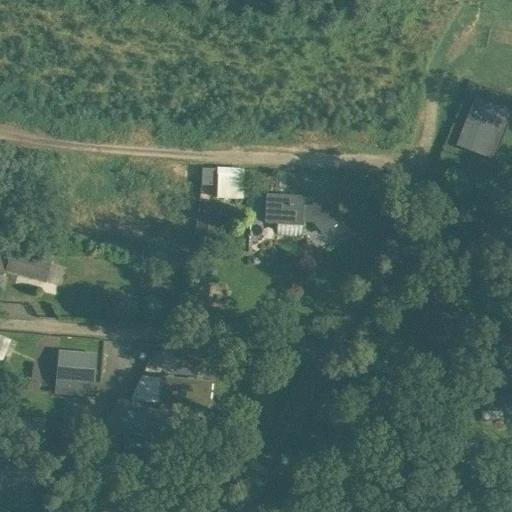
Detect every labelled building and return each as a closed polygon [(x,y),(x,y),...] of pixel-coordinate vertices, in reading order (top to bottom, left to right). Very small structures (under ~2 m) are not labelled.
[(455,145),(493,160),(494,159),(484,155),(502,109),(511,113),(511,111),(474,97),(455,145)] [(217,197),(245,198),(246,167),(202,166),(201,183),(218,184),(217,197)] [(303,197),(267,195),(265,222),(301,224),(302,220),(313,221),(322,233),(341,219),(337,213),(337,199),(314,197),(313,207),(302,206),(303,197)] [(200,231),(213,233),(216,213),(203,211),(200,231)] [(2,243),(0,250),(0,276),(2,277),(4,271),(6,271),(7,267),(46,277),(51,258),(2,243)] [(188,306),(199,308),(201,299),(204,300),(208,284),(205,283),(207,275),(195,273),(188,306)] [(443,347),(460,318),(442,308),(432,327),(426,324),(420,334),(438,344),(443,347)] [(57,372),(93,376),(95,356),(59,353),(57,372)] [(159,409),(171,411),(191,413),(193,398),(208,399),(210,382),(163,377),(161,397),(159,409)] [(511,383),(480,383),(480,407),(511,406),(511,383)] [(75,417),(74,435),(124,437),(124,432),(144,434),(146,412),(127,410),(126,422),(108,421),(108,418),(75,417)] [(24,418),(12,417),(11,432),(24,432),(24,418)] [(434,426),(434,428),(433,441),(433,451),(455,452),(456,428),(434,426)] [(116,502),(117,442),(109,441),(101,457),(104,457),(103,502),(116,502)] [(148,449),(164,449),(165,441),(149,441),(148,449)] [(432,456),(432,449),(419,448),(418,456),(432,456)] [(147,489),(148,455),(124,456),(125,489),(147,489)] [(0,491),(38,492),(38,461),(0,460),(0,491)]
